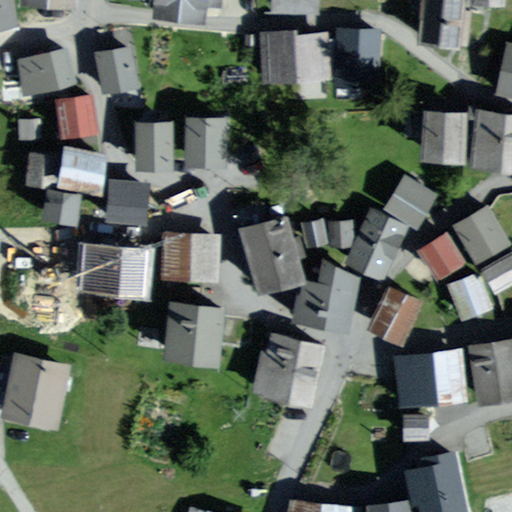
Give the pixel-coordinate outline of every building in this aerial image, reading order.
[(0,0),(0,22),(15,20),(11,0),(0,0)] [(157,0),(156,10),(205,16),(207,2),(214,3),(221,4),(221,0),(157,0)] [(461,0),(424,0),(421,31),(458,34),(461,0)] [(378,30),(340,28),(338,79),(375,81),(378,30)] [(322,39),(265,42),(267,76),(324,72),(322,39)] [(53,51),(19,58),(26,88),(73,77),(66,48),(53,51)] [(120,84),(135,82),(130,49),(101,53),(106,86),(120,84)] [(93,95),(58,100),(63,131),(78,129),(98,126),(93,95)] [(466,109),(432,108),(431,150),(465,151),(466,109)] [(511,110),(480,109),(476,159),(511,161),(511,110)] [(191,118),(190,159),(223,160),(224,119),(209,119),(191,118)] [(154,121),(138,121),(139,163),(170,162),(169,121),(154,121)] [(103,154),(67,148),(61,181),(97,187),(99,177),(103,154)] [(60,151),(43,149),(40,175),(57,177),(60,151)] [(437,192),(407,175),(392,202),(422,219),(437,192)] [(112,181),(110,215),(144,218),(145,204),(147,184),(112,181)] [(82,192),(57,188),(53,210),(79,214),(82,192)] [(491,204),(461,221),(480,254),(510,237),(491,204)] [(374,209),(353,256),(385,270),(406,224),(374,209)] [(284,213),(243,224),(253,259),(260,285),(300,274),(284,213)] [(330,215),(306,220),(310,241),(333,237),(330,215)] [(355,219),(332,220),(334,240),(356,238),(355,219)] [(450,227),(426,244),(444,270),(468,254),(450,227)] [(203,237),(166,236),(165,273),(215,275),(216,238),(203,237)] [(93,283),(142,286),(145,240),(95,238),(94,264),(93,283)] [(511,250),(491,263),(503,283),(511,277),(511,250)] [(300,296),(296,317),(345,327),(357,275),(327,260),(321,281),(304,279),(300,296)] [(452,281),(465,310),(492,299),(479,270),(452,281)] [(394,287),(373,322),(380,326),(401,339),(422,304),(394,287)] [(224,309),(176,302),(169,351),(217,358),(223,314),(224,309)] [(265,331),(253,387),(307,399),(320,342),(299,338),(265,331)] [(511,343),(495,346),(475,347),(481,398),(511,394),(511,343)] [(463,350),(399,359),(405,406),(469,397),(463,350)] [(21,355),(9,411),(32,416),(54,420),(66,365),(21,355)] [(425,414),(406,416),(408,433),(427,432),(425,414)] [(410,471),(415,497),(423,495),(426,511),(464,511),(453,454),(437,457),(430,459),(431,466),(410,471)] [(411,511),(410,499),(370,504),(371,511),(411,511)] [(295,502),(294,511),(357,511),(358,507),(295,502)]
